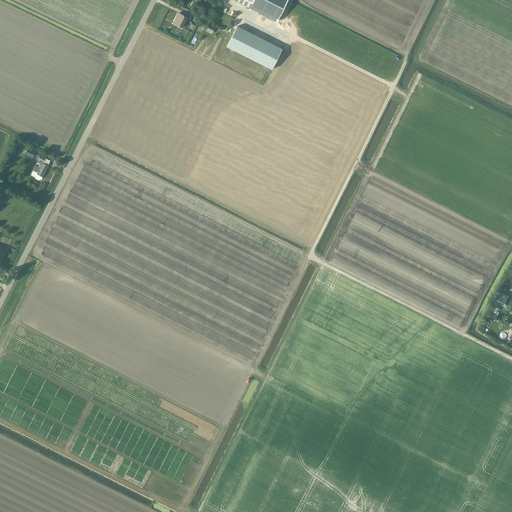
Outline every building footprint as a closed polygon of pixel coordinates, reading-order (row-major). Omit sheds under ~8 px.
[(233,0),(275,21),(286,0),(233,0)] [(187,14),(181,11),(179,15),(178,14),(176,19),(175,19),(173,22),(174,22),(172,27),(180,31),(183,25),(189,28),(192,22),(186,19),(187,19),(185,18),(187,14)] [(212,18),(226,24),(228,19),(215,12),(212,18)] [(238,24),(227,45),(272,68),(282,47),(238,24)] [(208,25),(206,31),(211,33),(214,28),(208,25)] [(35,166),(33,170),(37,173),(37,174),(42,177),(48,166),(43,163),(43,162),(45,158),(39,156),(37,154),(35,158),(38,159),(41,161),(38,167),(35,166)] [(506,299),(506,300),(508,295),(500,291),(498,296),(500,297),(498,301),(504,304),(506,299)] [(500,304),(495,302),(495,301),(489,314),(495,316),(497,317),(499,312),(497,311),(500,304)]
